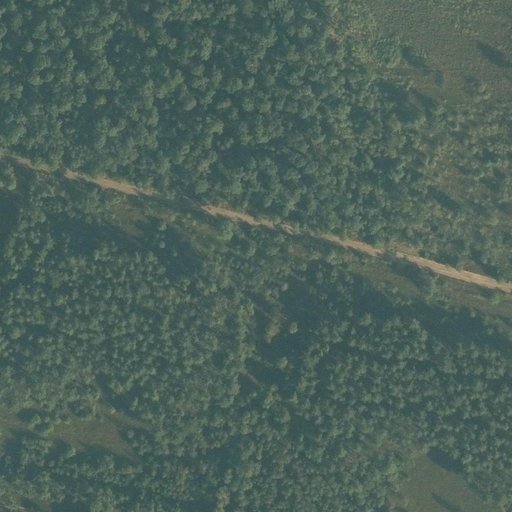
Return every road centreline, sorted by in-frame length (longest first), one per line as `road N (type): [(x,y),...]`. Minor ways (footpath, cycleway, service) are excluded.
road 1 (track): [(185,204),(511,289)]
road 2 (track): [(0,157),(185,204)]
